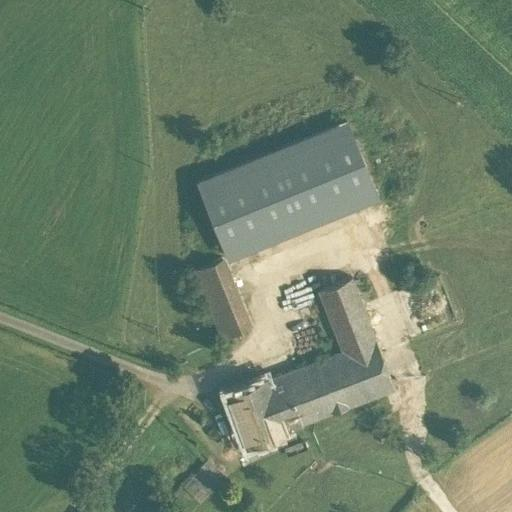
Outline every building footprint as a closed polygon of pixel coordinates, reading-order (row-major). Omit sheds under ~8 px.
[(313,159),(194,209),(214,261),(222,257),(244,248),(257,239),(264,258),(291,247),(283,229),(333,208),(313,159)] [(333,208),(283,229),(291,247),(341,226),(333,208)] [(257,239),(244,248),(250,264),(264,258),(257,239)] [(352,275),(319,288),(342,349),(375,337),(352,275)] [(241,302),(213,314),(222,336),(250,324),(241,302)] [(342,349),(267,378),(286,428),(395,387),(375,337),(342,349)] [(266,375),(226,390),(246,445),(286,429),(286,428),(267,378),(266,375)] [(204,475),(199,481),(208,490),(223,474),(213,465),(204,475)] [(204,475),(196,470),(192,475),(199,481),(204,475)]
